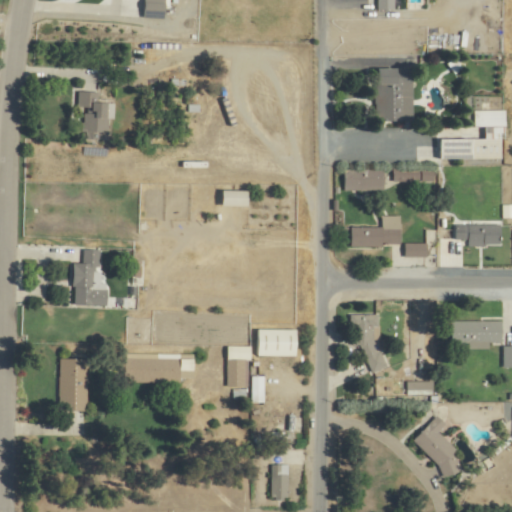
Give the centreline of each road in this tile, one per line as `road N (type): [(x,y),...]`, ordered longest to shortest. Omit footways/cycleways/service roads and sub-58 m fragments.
road 1 (residential): [(321,151),(317,511)]
road 2 (residential): [(0,331),(4,114),(18,0)]
road 3 (residential): [(320,285),(511,284)]
